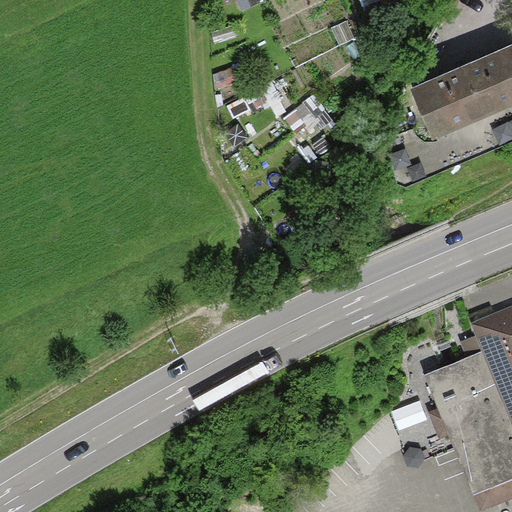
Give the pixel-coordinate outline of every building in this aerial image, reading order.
[(440,0),(426,25),(408,60),(422,65),(449,38),(470,0),(440,0)] [(511,39),(463,60),(480,102),(511,89),(511,39)] [(480,102),(463,60),(413,79),(430,122),(480,102)] [(239,61),(216,70),(222,84),(245,75),(239,61)] [(328,102),(315,88),(285,114),(297,128),(307,119),(312,124),(321,116),(317,112),(328,102)] [(485,346),(428,369),(438,392),(425,397),(438,429),(449,424),(479,498),(507,487),(501,472),(511,467),(511,302),(474,317),(485,346)]
